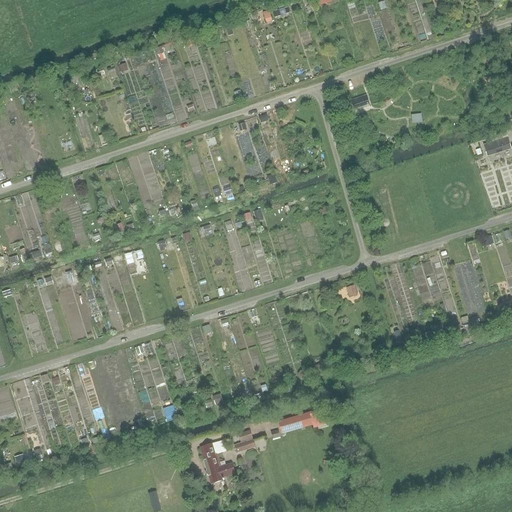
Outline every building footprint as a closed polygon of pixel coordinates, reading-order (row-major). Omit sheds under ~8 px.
[(289,6),(273,10),(274,17),(291,12),(289,6)] [(268,7),(258,10),(262,24),(272,20),(268,7)] [(192,38),(185,40),(187,46),(194,44),(192,38)] [(367,95),(349,101),(352,111),(370,104),(367,95)] [(261,122),(271,117),(268,111),(258,116),(261,122)] [(508,138),(484,146),(487,158),(511,150),(508,138)] [(223,184),(225,195),(231,194),(230,183),(223,184)] [(55,250),(32,189),(15,195),(18,203),(16,203),(18,210),(19,210),(20,211),(17,212),(19,218),(23,217),(28,229),(34,227),(44,254),(55,250)] [(261,208),(254,210),(257,221),(264,219),(261,208)] [(246,221),(252,219),(250,211),(244,213),(246,221)] [(232,220),(225,222),(227,230),(233,228),(232,220)] [(485,246),(494,242),(491,234),(482,238),(485,246)] [(125,251),(126,258),(134,257),(133,250),(125,251)] [(417,272),(419,280),(435,276),(434,269),(443,267),(440,253),(430,255),(432,265),(422,267),(423,270),(417,272)] [(355,284),(345,287),(348,297),(358,294),(355,284)] [(203,325),(204,333),(212,332),(211,324),(203,325)] [(157,386),(166,384),(158,356),(146,359),(145,352),(136,355),(138,361),(131,363),(144,411),(163,406),(157,386)] [(47,373),(39,375),(42,383),(49,381),(47,373)] [(220,393),(212,395),(215,405),(223,403),(220,393)] [(163,408),(167,421),(177,418),(173,404),(163,408)] [(328,425),(323,408),(278,422),(281,435),(313,425),(314,429),(328,425)] [(280,438),(278,430),(271,432),(273,440),(280,438)] [(238,435),(241,443),(253,439),(250,431),(238,435)] [(256,447),(253,439),(234,446),(237,454),(256,447)] [(222,478),(235,474),(232,463),(221,467),(217,454),(215,455),(212,445),(200,448),(211,485),(223,481),(222,478)] [(17,467),(25,466),(23,454),(15,456),(17,467)] [(329,468),(337,469),(339,458),(330,457),(329,468)] [(158,511),(162,511),(156,491),(148,494),(153,511),(158,511)]
